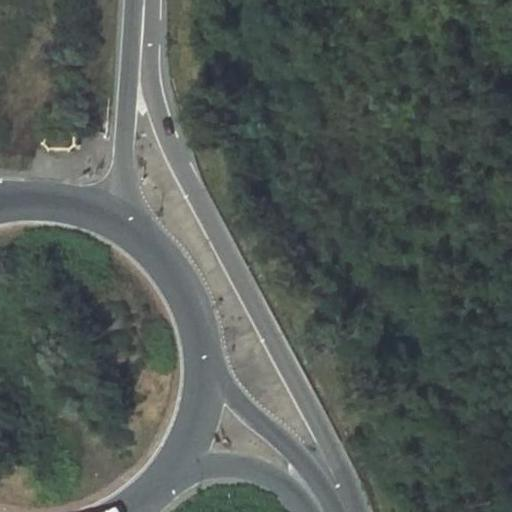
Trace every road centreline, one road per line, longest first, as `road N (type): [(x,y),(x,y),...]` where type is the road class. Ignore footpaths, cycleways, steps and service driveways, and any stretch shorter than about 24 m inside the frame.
road 1 (trunk): [(354,511),(300,391),(170,149),(131,24)]
road 2 (trunk): [(125,224),(131,24)]
road 3 (secondary): [(205,367),(189,296),(162,256),(125,224)]
road 4 (secondary): [(309,495),(288,448),(205,367)]
road 5 (secondary): [(172,469),(254,468),(309,495)]
